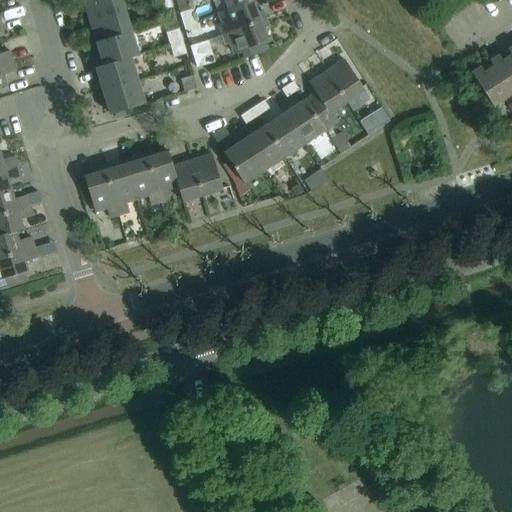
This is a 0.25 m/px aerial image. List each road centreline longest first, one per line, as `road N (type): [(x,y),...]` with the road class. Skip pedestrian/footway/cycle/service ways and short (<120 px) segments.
road 1 (residential): [(93,314),(511,184)]
road 2 (unclassified): [(182,354),(511,248)]
road 3 (residential): [(309,0),(296,55),(258,86),(45,150)]
road 4 (unclassified): [(0,410),(182,354)]
road 5 (unclassified): [(256,511),(208,426),(182,354)]
road 6 (residential): [(93,314),(45,150)]
